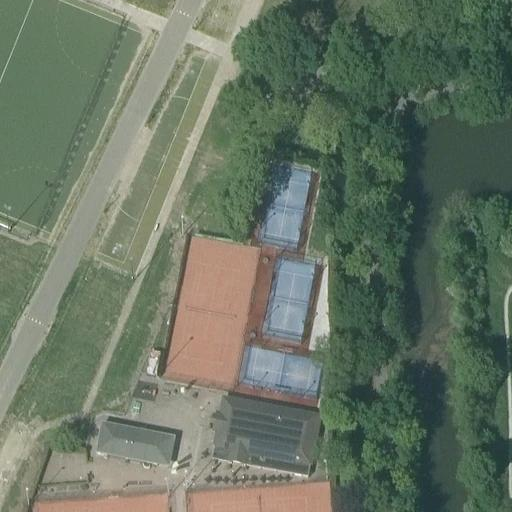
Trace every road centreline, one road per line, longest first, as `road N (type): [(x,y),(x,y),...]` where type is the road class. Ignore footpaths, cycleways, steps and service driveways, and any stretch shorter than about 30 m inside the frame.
road 1 (unclassified): [(511,79),(441,88),(400,105),(375,141),(365,177),(389,511)]
road 2 (unclassified): [(189,0),(0,395)]
